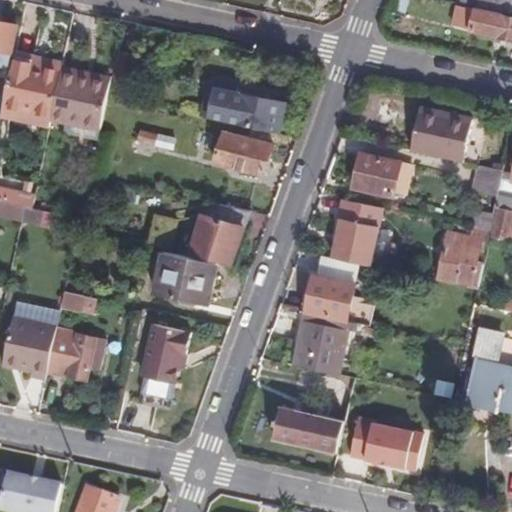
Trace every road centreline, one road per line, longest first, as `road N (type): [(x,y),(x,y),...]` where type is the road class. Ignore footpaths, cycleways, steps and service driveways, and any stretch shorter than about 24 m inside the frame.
road 1 (residential): [(201,469),(351,51)]
road 2 (residential): [(351,51),(116,0)]
road 3 (residential): [(201,469),(0,425)]
road 4 (residential): [(397,511),(201,469)]
road 5 (residential): [(511,86),(351,51)]
